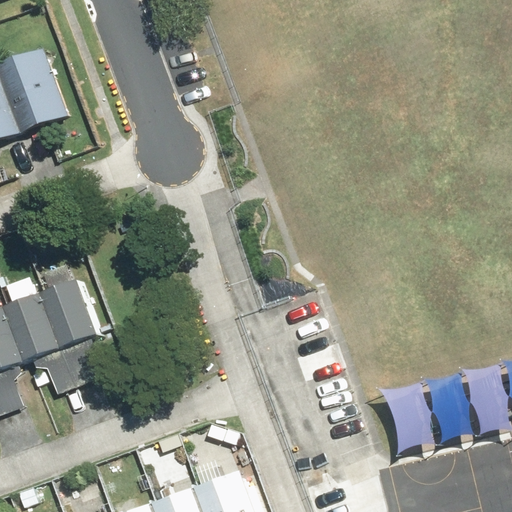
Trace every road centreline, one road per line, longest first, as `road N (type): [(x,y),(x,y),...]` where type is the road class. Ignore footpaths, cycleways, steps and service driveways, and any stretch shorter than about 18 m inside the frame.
road 1 (residential): [(235,383),(0,465)]
road 2 (residential): [(168,152),(235,383)]
road 3 (residential): [(111,0),(168,152)]
road 4 (residential): [(235,383),(283,511)]
